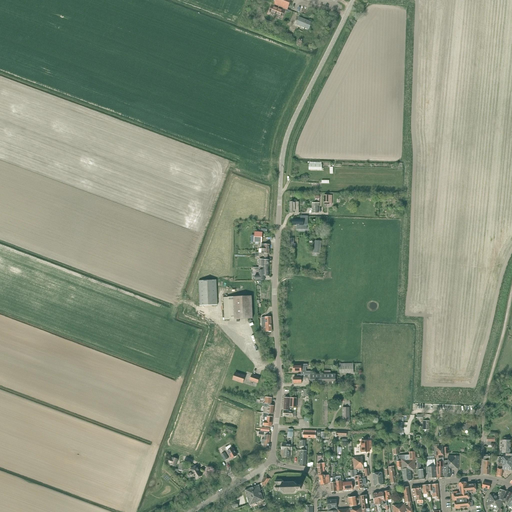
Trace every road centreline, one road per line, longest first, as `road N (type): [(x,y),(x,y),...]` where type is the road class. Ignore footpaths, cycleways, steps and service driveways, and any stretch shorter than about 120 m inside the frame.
road 1 (tertiary): [(271,459),(283,152),(353,0)]
road 2 (unclassified): [(481,477),(484,399),(511,292)]
road 3 (unclassified): [(442,481),(320,492)]
